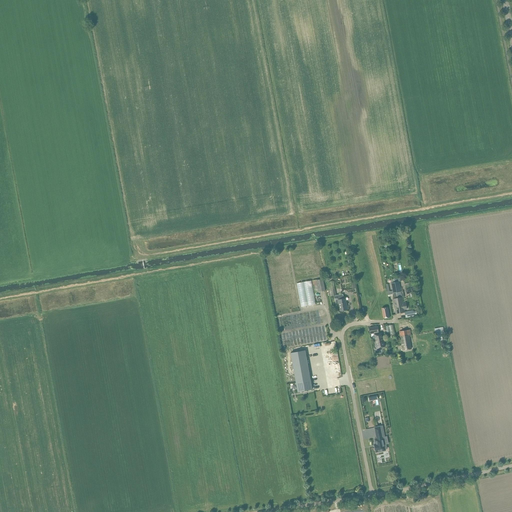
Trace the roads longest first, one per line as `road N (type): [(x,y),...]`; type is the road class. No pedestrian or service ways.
road 1 (unclassified): [(372,495),(342,331),(397,321)]
road 2 (unclassified): [(372,495),(511,465)]
